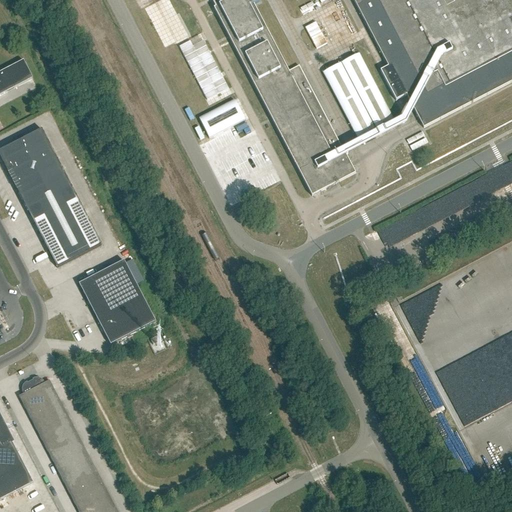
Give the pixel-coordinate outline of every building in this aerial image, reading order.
[(215,9),(254,84),(312,196),(355,174),(342,149),(299,66),(288,71),(254,6),(260,3),(258,0),(212,0),(216,8),(215,9)] [(392,67),(424,129),(511,82),(511,0),(353,0),(389,68),(392,67)] [(190,42),(179,48),(206,101),(228,90),(203,42),(193,47),(190,42)] [(358,54),(322,73),(358,142),(394,123),(358,54)] [(0,96),(33,79),(24,61),(0,73),(0,96)] [(235,101),(198,120),(209,140),(245,121),(235,101)] [(0,158),(57,269),(102,246),(42,130),(0,151),(0,158)] [(229,134),(214,142),(235,187),(251,180),(229,134)] [(471,261),(444,275),(453,294),(471,285),(464,269),(473,265),(471,261)] [(111,346),(156,323),(124,262),(79,285),(111,346)] [(442,277),(416,289),(420,298),(428,294),(431,300),(434,299),(437,304),(452,297),(442,277)] [(452,301),(461,320),(484,309),(481,303),(470,309),(463,295),(452,301)] [(511,317),(501,322),(508,338),(511,336),(511,317)] [(153,346),(162,341),(160,336),(151,340),(153,346)] [(33,380),(33,381),(30,382),(97,511),(117,511),(49,381),(45,384),(44,382),(41,380),(38,378),(35,379),(33,380)] [(19,397),(78,511),(97,511),(30,382),(28,384),(27,383),(25,384),(23,386),(22,390),(22,393),(23,395),(19,397)] [(0,501),(34,484),(0,418),(0,501)]
